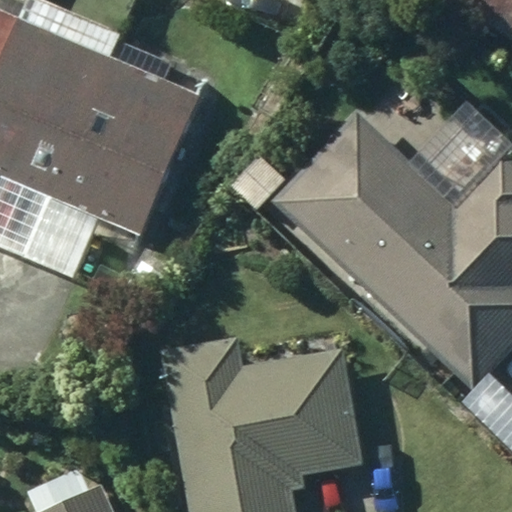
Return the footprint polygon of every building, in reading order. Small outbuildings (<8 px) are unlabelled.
[(0,0),(0,259),(70,288),(96,224),(135,241),(191,104),(157,90),(165,71),(16,10),(17,6),(0,0)] [(511,0),(440,0),(437,5),(511,49),(511,0)] [(266,210),(466,398),(511,349),(511,172),(495,156),(446,209),(351,120),(266,210)] [(223,194),(251,217),(279,184),(251,161),(223,194)] [(136,269),(118,297),(142,313),(160,285),(136,269)] [(289,511),(287,498),(299,496),(297,482),(356,472),(338,360),(233,378),(228,347),(154,359),(180,511),(289,511)] [(102,511),(95,496),(79,503),(68,478),(26,497),(32,511),(102,511)]
